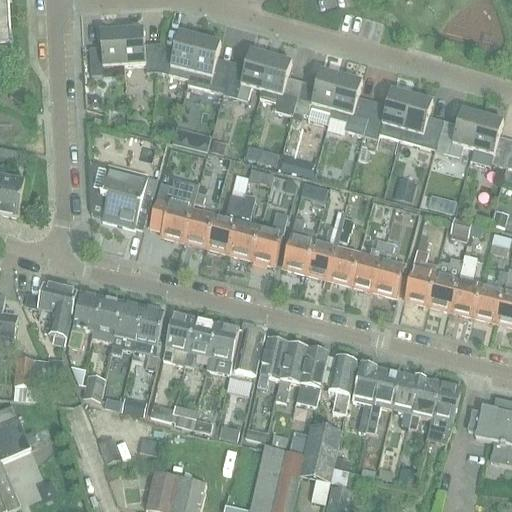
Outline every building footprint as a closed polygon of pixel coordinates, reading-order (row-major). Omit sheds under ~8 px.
[(0,0),(0,59),(12,59),(8,0),(0,0)] [(143,33),(122,34),(124,69),(145,68),(146,76),(157,76),(160,47),(144,48),(143,33)] [(101,51),(89,52),(91,80),(104,79),(104,80),(125,78),(124,69),(122,34),(100,36),(101,51)] [(157,76),(169,79),(189,83),(187,89),(188,89),(200,41),(179,36),(175,51),(160,47),(157,76)] [(200,41),(188,89),(223,97),(224,92),(231,65),(217,62),(221,47),(200,41)] [(247,105),(251,91),(261,94),(271,60),(250,54),(246,69),(231,65),(224,92),(223,97),(222,98),(247,105)] [(261,94),(259,102),(275,107),(273,115),(292,120),(293,116),(294,112),(302,85),(287,81),(292,66),(271,60),(261,94)] [(294,112),(293,116),(308,120),(307,123),(328,128),(329,125),(332,114),(341,80),(321,74),(316,89),(302,85),(294,112)] [(332,114),(329,125),(345,129),(343,134),(363,140),(363,139),(365,132),(372,105),(358,101),(362,86),(341,80),(332,114)] [(365,132),(363,139),(377,142),(378,138),(400,144),(402,133),(412,100),(391,94),(387,109),(372,105),(365,132)] [(402,133),(400,144),(434,155),(435,151),(443,125),(428,120),(433,105),(412,100),(402,133)] [(463,150),(473,153),(482,119),(462,113),(457,129),(443,125),(435,151),(434,155),(459,161),(463,150)] [(124,119),(113,123),(117,132),(127,129),(124,119)] [(473,153),(470,165),(490,170),(491,167),(506,171),(511,148),(511,143),(499,140),(503,125),(482,119),(473,153)] [(165,127),(161,139),(171,142),(174,129),(165,127)] [(177,133),(173,147),(182,149),(185,135),(177,133)] [(212,143),(208,154),(221,158),(225,147),(212,143)] [(248,150),(244,162),(257,165),(260,153),(248,150)] [(20,156),(8,153),(6,162),(19,164),(20,156)] [(283,160),(279,173),(294,177),(298,165),(283,160)] [(107,170),(100,198),(108,200),(102,225),(134,233),(135,232),(143,234),(156,183),(148,181),(107,170)] [(316,174),(314,181),(321,184),(322,180),(319,175),(316,174)] [(25,184),(2,180),(0,190),(0,217),(18,221),(25,184)] [(155,211),(149,235),(161,238),(161,240),(184,246),(192,214),(194,207),(197,196),(199,188),(174,181),(172,189),(162,186),(155,211)] [(287,183),(284,195),(294,197),(296,189),(293,185),(287,183)] [(398,186),(394,202),(411,207),(415,190),(398,186)] [(304,188),(300,202),(323,209),(327,194),(304,188)] [(511,216),(511,194),(507,193),(501,213),(511,216)] [(197,196),(194,207),(202,209),(205,199),(197,196)] [(206,252),(229,258),(237,226),(242,208),(243,202),(231,199),(225,222),(215,220),(206,252)] [(422,201),(420,210),(429,213),(431,206),(429,203),(422,201)] [(444,207),(441,218),(453,221),(456,210),(444,207)] [(237,226),(229,258),(251,264),(260,232),(248,229),(250,222),(253,211),(242,208),(237,226)] [(184,246),(206,252),(215,220),(192,214),(184,246)] [(494,215),(490,228),(503,231),(506,218),(494,215)] [(279,218),(276,228),(285,231),(288,220),(279,218)] [(303,243),(305,233),(302,233),(304,225),(296,222),(291,240),(282,272),(306,278),(314,246),(303,243)] [(344,222),(341,234),(338,245),(347,247),(349,237),(351,238),(354,225),(344,222)] [(472,227),(454,222),(450,234),(469,239),(472,227)] [(260,232),(251,264),(275,270),(283,238),(285,231),(276,228),(274,235),(260,232)] [(328,231),(325,242),(338,246),(338,245),(341,234),(328,231)] [(494,236),(491,247),(508,252),(511,241),(494,236)] [(373,296),(386,246),(378,244),(376,252),(372,251),(370,261),(359,258),(351,290),(373,296)] [(306,278),(328,284),(337,252),(314,246),(306,278)] [(396,302),(405,270),(393,267),(396,257),(393,257),(395,249),(386,246),(373,296),(396,302)] [(328,284),(351,290),(359,258),(337,252),(328,284)] [(417,254),(404,304),(428,310),(436,278),(438,269),(426,266),(428,257),(417,254)] [(473,321),(481,289),(468,286),(474,262),(464,260),(463,266),(450,315),(473,321)] [(450,315),(463,266),(454,264),(453,268),(439,264),(438,269),(436,278),(428,310),(450,315)] [(508,277),(496,327),(511,330),(511,274),(509,273),(508,277)] [(473,321),(496,327),(508,277),(500,275),(497,284),(495,284),(493,292),(481,289),(473,321)] [(63,350),(76,296),(43,289),(37,312),(56,316),(51,342),(54,348),(63,350)] [(80,297),(67,351),(80,354),(84,334),(89,335),(93,336),(101,302),(80,297)] [(93,336),(92,341),(114,346),(115,341),(122,307),(101,302),(93,336)] [(0,352),(9,353),(11,342),(15,322),(1,319),(4,305),(0,304),(0,352)] [(121,353),(133,356),(144,311),(122,307),(115,341),(114,346),(111,357),(120,359),(121,353)] [(144,311),(133,356),(149,360),(154,361),(164,316),(144,311)] [(173,318),(162,363),(172,365),(172,366),(184,369),(185,370),(196,323),(175,319),(173,318)] [(206,374),(207,374),(217,328),(196,323),(185,370),(193,371),(196,358),(209,361),(206,374)] [(239,333),(217,328),(207,374),(229,379),(239,333)] [(242,334),(233,374),(251,378),(255,379),(264,338),(242,334)] [(276,382),(280,383),(288,348),(267,343),(259,378),(257,390),(265,392),(268,380),(276,382)] [(296,386),(301,388),(309,353),(288,348),(280,383),(279,390),(276,404),(284,406),(289,385),(296,386)] [(299,395),(296,406),(316,411),(318,402),(320,392),(328,357),(309,353),(301,388),(299,395)] [(149,360),(146,373),(155,375),(158,361),(154,361),(149,360)] [(346,417),(357,366),(335,362),(328,395),(337,397),(333,414),(346,417)] [(47,392),(48,375),(48,364),(16,363),(15,391),(47,392)] [(366,436),(380,372),(361,368),(352,405),(364,407),(357,434),(366,436)] [(85,373),(71,370),(78,388),(81,389),(85,373)] [(380,411),(392,414),(401,377),(380,372),(366,436),(374,437),(380,411)] [(402,429),(409,431),(420,381),(401,377),(392,414),(405,417),(402,429)] [(88,380),(84,403),(98,406),(103,383),(88,380)] [(419,420),(431,423),(440,386),(420,381),(409,431),(416,432),(419,420)] [(459,390),(440,386),(431,423),(427,443),(447,448),(459,390)] [(121,403),(106,401),(104,411),(119,414),(121,403)] [(123,402),(120,416),(143,421),(146,407),(123,402)] [(476,436),(475,441),(495,445),(490,465),(511,469),(511,407),(504,406),(502,415),(482,411),(481,416),(472,414),(467,434),(476,436)] [(152,407),(149,420),(173,425),(175,416),(176,412),(152,407)] [(2,466),(31,453),(29,448),(24,437),(13,410),(0,414),(0,511),(17,511),(21,511),(2,466)] [(197,421),(194,433),(210,436),(214,418),(198,414),(197,421)] [(175,416),(173,425),(172,428),(194,433),(197,421),(175,416)] [(221,429),(218,440),(235,444),(238,433),(221,429)] [(305,461),(301,480),(315,483),(311,505),(325,509),(330,487),(346,490),(349,477),(346,476),(345,476),(333,474),(336,462),(341,436),(312,430),(310,439),(309,443),(305,461)] [(247,431),(245,441),(267,446),(269,435),(247,431)] [(155,450),(157,436),(136,432),(133,446),(155,450)] [(31,434),(24,437),(29,448),(36,445),(31,434)] [(274,436),(271,446),(284,449),(287,440),(274,436)] [(294,436),(290,457),(297,459),(303,460),(305,461),(309,443),(310,439),(294,436)] [(250,511),(293,511),(301,480),(305,461),(303,460),(297,459),(290,457),(284,456),(285,455),(264,450),(250,511)] [(336,462),(333,474),(345,476),(346,476),(348,465),(336,462)] [(374,483),(375,475),(361,472),(360,480),(374,483)] [(399,472),(395,488),(412,492),(416,476),(399,472)] [(200,511),(206,487),(154,476),(146,511),(200,511)] [(332,492),(327,511),(349,511),(353,497),(332,492)]
